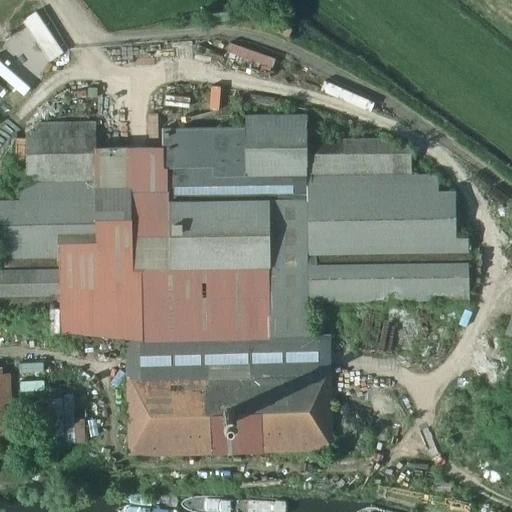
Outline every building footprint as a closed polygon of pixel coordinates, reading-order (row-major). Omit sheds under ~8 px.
[(37,8),(30,17),(0,52),(0,121),(71,36),(37,8)] [(228,43),(226,54),(274,64),(276,54),(228,43)] [(129,455),(332,451),(330,336),(308,336),(308,301),(468,299),(468,261),(316,263),(316,254),(468,251),(468,237),(456,237),(456,192),(440,193),(439,174),(413,175),(412,150),(395,147),(395,140),(377,138),(308,140),(307,115),(245,116),(245,127),(164,129),(164,146),(97,147),(96,122),(39,123),(26,136),(27,181),(19,181),(19,199),(0,199),(0,306),(50,306),(50,331),(60,330),(127,340),(129,455)] [(0,432),(4,432),(3,405),(13,404),(12,374),(2,374),(2,369),(0,369),(0,432)] [(21,380),(22,393),(44,392),(43,379),(21,380)] [(49,442),(84,442),(85,389),(50,388),(49,442)] [(49,476),(38,476),(39,493),(49,492),(49,476)]
